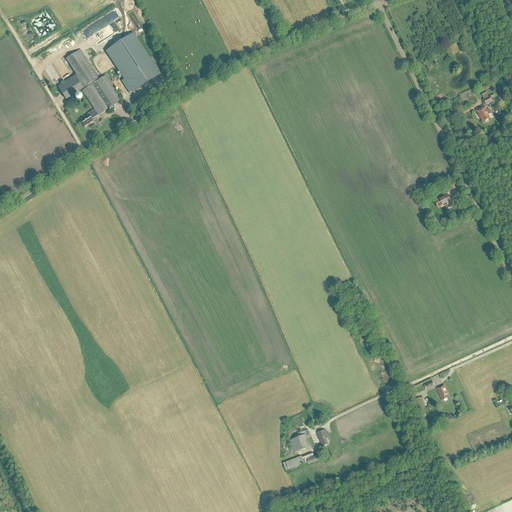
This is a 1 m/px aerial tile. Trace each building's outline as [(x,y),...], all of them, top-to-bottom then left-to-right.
[(137,10),(145,4),(142,0),(139,0),(134,4),(132,2),(125,7),(129,12),(136,8),(137,10)] [(141,11),(139,12),(141,15),(149,10),(145,5),(139,8),(141,11)] [(117,19),(124,15),(120,8),(113,12),(117,19)] [(23,20),(26,26),(32,23),(28,17),(23,20)] [(110,17),(86,30),(88,35),(113,22),(110,17)] [(102,35),(106,40),(125,28),(122,23),(102,35)] [(39,33),(30,38),(32,42),(41,37),(39,33)] [(133,93),(159,76),(132,35),(106,52),(124,80),(121,82),(128,94),(132,92),(133,93)] [(84,127),(93,122),(92,120),(122,100),(106,76),(97,81),(97,80),(99,79),(80,50),(66,60),(77,77),(76,78),(75,76),(57,87),(66,100),(84,88),(85,89),(82,91),(94,110),(88,114),(88,115),(80,121),(84,127)] [(64,72),(59,61),(55,63),(56,65),(54,66),(57,75),(59,74),(61,78),(63,77),(61,73),(64,72)] [(486,106),(494,102),(491,97),(484,100),(486,106)] [(483,123),(484,123),(485,123),(489,122),(489,120),(491,120),(489,116),(489,115),(485,107),(477,112),(480,118),(480,117),(483,123)] [(457,188),(453,180),(449,183),(446,185),(449,192),(453,190),(453,191),(457,188)] [(445,206),(451,203),(447,195),(435,201),(437,205),(440,203),(441,207),(444,205),(445,206)] [(445,386),(437,389),(440,396),(442,401),(447,398),(445,395),(448,394),(445,386)] [(425,409),(420,398),(415,400),(419,411),(425,409)] [(294,454),(311,447),(307,437),(310,436),(308,430),(296,435),(298,438),(289,441),(294,454)] [(325,430),(317,433),(322,447),(328,445),(326,439),(328,438),(325,430)] [(283,464),(286,471),(305,464),(307,463),(308,465),(316,461),(315,457),(310,459),(309,457),(313,456),(312,452),(283,464)]
